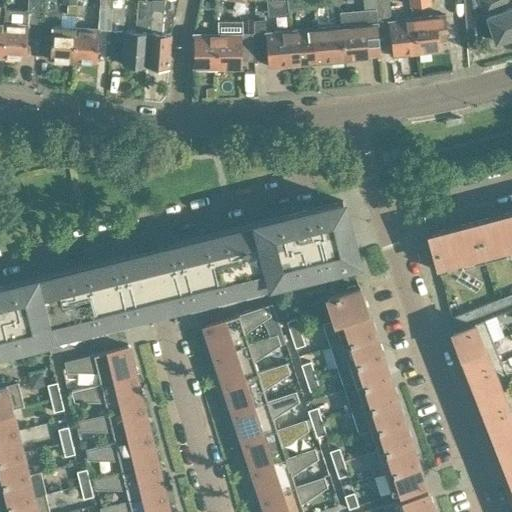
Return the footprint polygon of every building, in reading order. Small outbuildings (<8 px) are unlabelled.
[(27,37),(39,38),(41,0),(28,0),(28,9),(4,8),(1,56),(25,58),(27,37)] [(123,31),(125,7),(122,7),(121,0),(113,0),(113,6),(111,6),(109,29),(111,29),(111,30),(123,31)] [(146,66),(149,0),(138,0),(136,31),(125,29),(123,64),(146,66)] [(169,67),(171,34),(171,33),(162,32),(165,1),(150,0),(149,0),(146,66),(169,67)] [(312,6),(311,0),(287,0),(288,9),(312,6)] [(415,52),(411,19),(390,21),(389,15),(391,14),(389,0),(375,0),(376,9),(375,9),(377,28),(379,45),(390,43),(392,55),(415,52)] [(473,0),(463,0),(468,48),(478,47),(473,0)] [(508,0),(478,0),(485,13),(510,2),(508,0)] [(85,15),(86,4),(76,4),(76,5),(75,15),(85,15)] [(109,29),(111,6),(105,5),(103,29),(109,29)] [(511,35),(511,6),(487,15),(495,41),(511,35)] [(377,28),(375,9),(341,12),(341,24),(340,24),(343,60),(368,58),(368,55),(380,54),(379,45),(377,28)] [(446,29),(445,14),(411,19),(415,52),(440,49),(437,30),(446,29)] [(291,64),(288,28),(266,30),(265,19),(254,19),(254,33),(253,33),(253,59),(268,59),(268,66),(291,64)] [(253,59),(253,33),(242,33),(242,20),(218,20),(218,21),(218,34),(216,34),(217,67),(242,67),(242,60),(253,59)] [(218,34),(218,21),(213,21),(213,34),(194,34),(194,67),(217,67),(216,34),(218,34)] [(343,60),(340,24),(313,26),(316,62),(343,60)] [(73,61),(75,26),(52,25),(50,59),(73,61)] [(97,62),(99,27),(75,26),(73,61),(97,62)] [(316,62),(313,26),(288,28),(291,64),(316,62)] [(354,272),(351,260),(355,259),(358,271),(359,271),(357,258),(342,200),(166,244),(168,251),(141,258),(126,261),(125,255),(0,285),(0,360),(124,329),(158,321),(190,313),(354,272)] [(511,252),(511,211),(474,221),(484,260),(511,252)] [(484,260),(474,221),(429,233),(439,271),(484,260)] [(367,309),(360,286),(354,288),(354,285),(347,288),(348,290),(327,297),(334,319),(367,309)] [(498,308),(511,302),(511,293),(495,300),(498,308)] [(454,325),(498,308),(495,300),(451,317),(454,325)] [(245,332),(270,315),(267,305),(204,325),(214,355),(248,344),(248,343),(245,332)] [(374,331),(367,309),(334,319),(322,323),(330,345),(374,331)] [(300,331),(296,318),(286,321),(291,334),(300,331)] [(493,341),(484,319),(453,332),(461,353),(493,341)] [(305,344),(300,331),(291,334),(295,347),(305,344)] [(381,352),(374,331),(330,345),(337,367),(381,352)] [(258,371),(254,361),(280,344),(277,334),(248,343),(248,344),(214,355),(224,384),(258,372),(258,371)] [(501,361),(493,341),(461,353),(469,374),(501,361)] [(135,376),(128,346),(128,345),(64,361),(67,372),(98,372),(100,383),(101,384),(135,376)] [(344,389),(389,374),(381,352),(337,367),(344,389)] [(315,374),(310,361),(301,364),(305,378),(315,374)] [(509,382),(501,361),(469,374),(477,394),(509,382)] [(263,389),(289,372),(286,362),(258,371),(258,372),(224,384),(233,412),(267,401),(267,400),(263,389)] [(319,388),(315,374),(305,378),(310,391),(319,388)] [(396,396),(389,374),(344,389),(351,410),(396,396)] [(142,405),(135,376),(101,384),(100,383),(71,390),(74,401),(105,402),(107,412),(108,413),(142,405)] [(24,405),(18,382),(6,385),(6,384),(0,385),(0,410),(12,408),(24,405)] [(60,396),(57,382),(47,384),(50,398),(60,396)] [(511,403),(511,390),(509,382),(477,394),(485,415),(511,403)] [(273,418),(299,401),(295,390),(267,400),(267,401),(233,412),(243,441),(277,429),(276,428),(273,418)] [(64,409),(60,396),(50,398),(54,412),(64,409)] [(403,417),(396,396),(351,410),(359,433),(370,429),(403,417)] [(511,427),(511,403),(485,415),(493,435),(511,427)] [(150,434),(142,405),(108,413),(107,412),(78,420),(81,430),(112,431),(114,442),(115,442),(150,434)] [(317,407),(315,407),(307,410),(312,423),(321,420),(317,407)] [(0,433),(17,429),(12,408),(0,410),(0,433)] [(410,439),(403,417),(370,429),(377,449),(410,439)] [(282,446),(308,429),(305,419),(276,428),(277,429),(243,441),(252,469),(286,458),(286,457),(282,446)] [(326,433),(321,420),(312,423),(316,437),(326,433)] [(71,440),(68,426),(58,429),(61,442),(71,440)] [(511,451),(511,427),(493,435),(501,456),(511,451)] [(0,457),(22,452),(17,429),(0,433),(0,457)] [(157,463),(150,434),(115,442),(114,442),(85,449),(88,459),(119,460),(122,471),(122,472),(157,463)] [(417,461),(410,439),(377,449),(365,453),(373,476),(384,472),(417,461)] [(74,454),(71,440),(61,442),(65,456),(74,454)] [(292,475),(318,458),(314,447),(286,457),(286,458),(252,469),(261,497),(296,486),(295,485),(292,475)] [(339,448),(329,451),(334,464),(343,461),(339,448)] [(511,474),(511,451),(501,456),(509,476),(511,474)] [(0,480),(28,474),(22,452),(0,457),(0,480)] [(348,474),(343,461),(334,464),(338,477),(348,474)] [(425,483),(417,461),(384,472),(392,494),(425,483)] [(164,492),(157,463),(122,472),(122,471),(92,478),(95,488),(126,489),(129,500),(129,501),(164,492)] [(90,482),(86,469),(76,471),(80,485),(90,482)] [(40,471),(28,474),(0,480),(0,504),(33,495),(45,493),(45,492),(40,471)] [(327,486),(324,476),(295,485),(296,486),(261,497),(266,511),(304,511),(301,503),(327,486)] [(93,496),(90,482),(80,485),(83,498),(93,496)] [(434,511),(427,491),(383,505),(385,511),(434,511)] [(168,511),(164,492),(129,501),(129,500),(100,507),(100,511),(168,511)] [(354,492),(344,495),(348,509),(358,505),(354,492)] [(49,511),(45,493),(33,495),(0,504),(0,506),(1,511),(49,511)]
